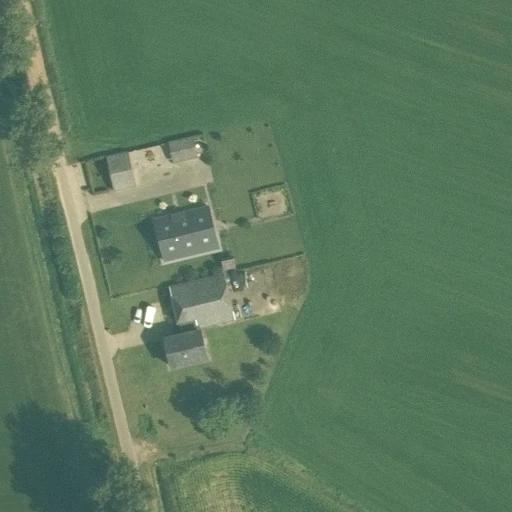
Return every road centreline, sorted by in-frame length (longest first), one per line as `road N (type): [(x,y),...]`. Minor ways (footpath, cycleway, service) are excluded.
road 1 (unclassified): [(136,511),(40,121)]
road 2 (track): [(11,0),(40,121)]
